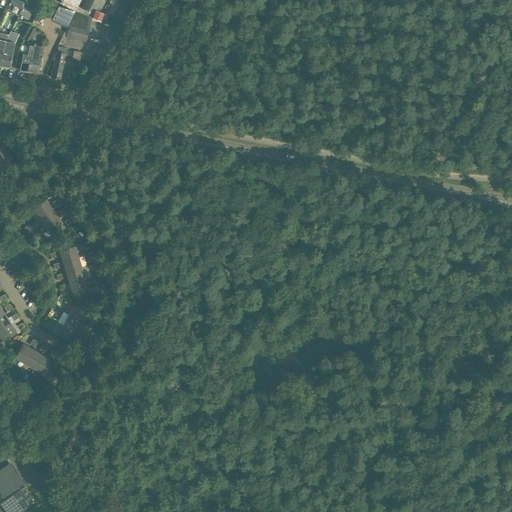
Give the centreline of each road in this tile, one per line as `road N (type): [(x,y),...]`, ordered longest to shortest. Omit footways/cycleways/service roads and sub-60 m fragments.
road 1 (secondary): [(511,204),(72,117)]
road 2 (residential): [(18,413),(62,374),(71,355),(35,330),(0,276)]
road 3 (residential): [(139,0),(80,90),(72,117)]
